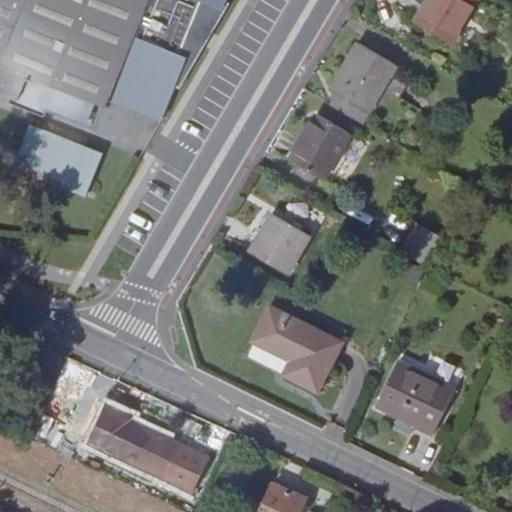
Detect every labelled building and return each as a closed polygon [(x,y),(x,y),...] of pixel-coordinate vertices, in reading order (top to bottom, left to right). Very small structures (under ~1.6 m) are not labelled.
[(0,0),(0,91),(11,96),(8,103),(44,117),(46,111),(80,125),(90,102),(105,108),(109,95),(163,117),(185,65),(192,68),(211,20),(219,23),(228,0),(0,0)] [(452,48),(479,1),(477,0),(430,0),(415,27),(452,48)] [(330,94),(339,101),(333,112),(362,129),(396,68),(358,46),(330,94)] [(326,185),(351,140),(316,119),(290,165),(326,185)] [(17,132),(1,174),(82,206),(98,165),(17,132)] [(286,279),(308,241),(272,220),(250,257),(286,279)] [(438,245),(414,232),(400,256),(423,271),(438,245)] [(435,299),(442,285),(429,278),(423,291),(435,299)] [(319,397),(342,348),(270,314),(254,347),(293,366),(286,381),(319,397)] [(432,441),(454,395),(398,368),(374,414),(432,441)] [(105,401),(85,441),(159,478),(176,444),(138,425),(136,430),(124,424),(126,419),(129,413),(105,401)] [(136,430),(138,425),(126,419),(124,424),(136,430)] [(159,478),(192,493),(209,460),(176,444),(159,478)] [(298,511),(304,500),(272,484),(258,511),(298,511)]
